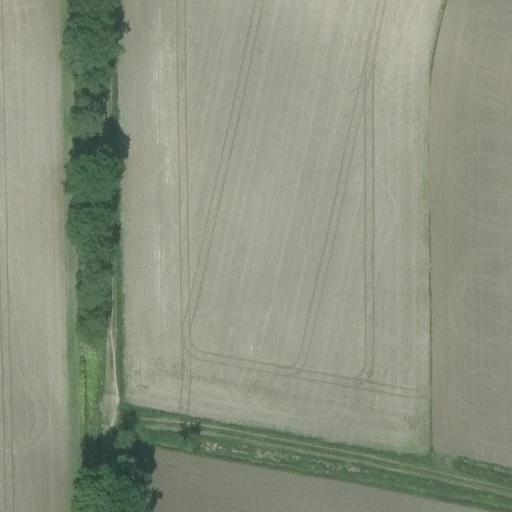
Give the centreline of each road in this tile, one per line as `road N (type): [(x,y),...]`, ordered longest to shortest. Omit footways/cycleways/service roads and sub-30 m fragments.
road 1 (track): [(101,0),(111,415)]
road 2 (track): [(111,415),(511,499)]
